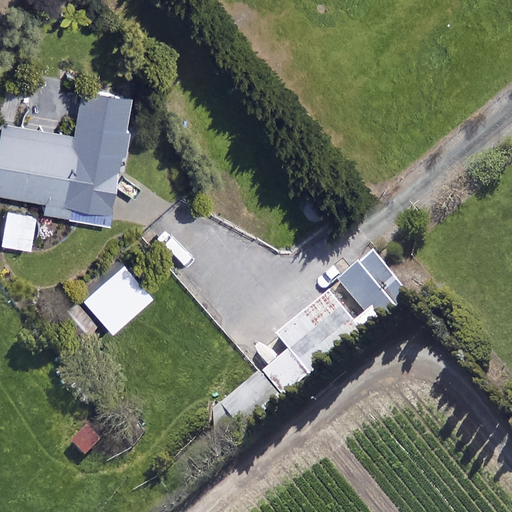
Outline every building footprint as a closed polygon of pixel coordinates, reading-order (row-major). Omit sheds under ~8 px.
[(121,90),(78,82),(69,130),(0,117),(0,188),(41,195),(39,207),(105,219),(120,133),(127,91),(121,90)] [(32,211),(3,205),(0,217),(0,237),(25,243),(32,211)] [(280,334),(293,350),(262,374),(210,415),(231,442),(416,298),(409,288),(379,250),(344,278),(368,309),(355,318),(335,292),(280,334)] [(143,290),(115,259),(79,292),(107,323),(143,290)] [(94,317),(71,295),(54,313),(77,335),(84,327),(94,317)]
